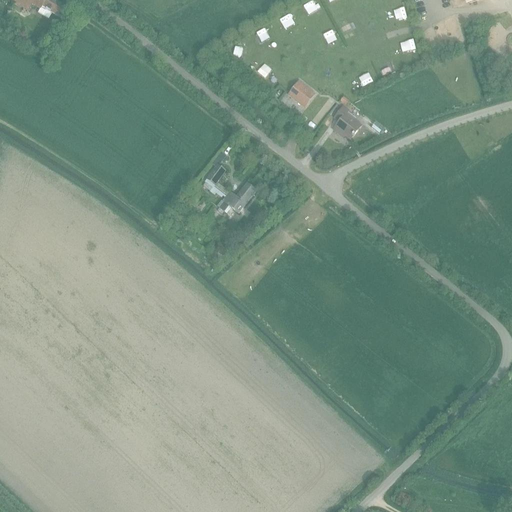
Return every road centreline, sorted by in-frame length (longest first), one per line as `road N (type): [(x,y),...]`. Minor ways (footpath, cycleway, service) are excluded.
road 1 (unclassified): [(350,511),(504,359),(506,337),(324,181),(84,0)]
road 2 (unknown): [(322,180),(400,138),(511,97)]
